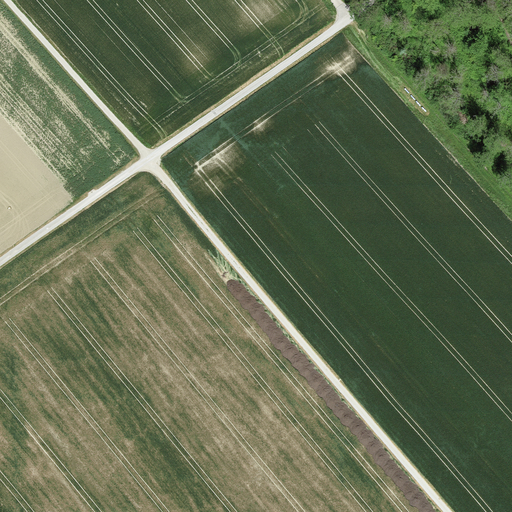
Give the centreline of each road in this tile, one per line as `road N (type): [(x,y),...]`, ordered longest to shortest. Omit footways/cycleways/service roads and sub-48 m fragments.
road 1 (track): [(8,0),(449,511)]
road 2 (unclassified): [(0,263),(351,17)]
